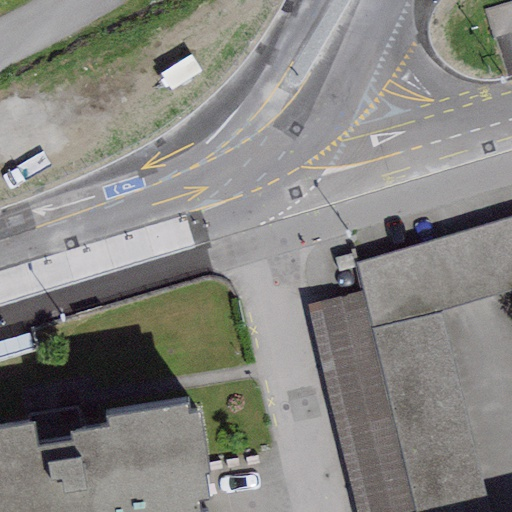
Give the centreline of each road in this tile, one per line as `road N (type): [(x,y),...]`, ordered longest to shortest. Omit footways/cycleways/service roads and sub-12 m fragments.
road 1 (residential): [(0,275),(169,221),(238,185)]
road 2 (residential): [(477,127),(360,162),(238,185)]
road 3 (residential): [(477,127),(419,91),(369,18)]
road 4 (residential): [(276,139),(337,83),(369,18)]
road 5 (residential): [(313,0),(276,139)]
